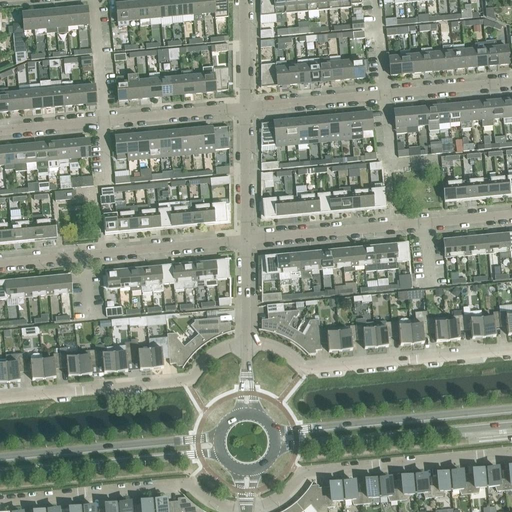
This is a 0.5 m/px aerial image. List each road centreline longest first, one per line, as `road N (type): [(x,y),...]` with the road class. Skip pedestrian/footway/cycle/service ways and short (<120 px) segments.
road 1 (residential): [(245,511),(278,499),(305,472),(511,453)]
road 2 (residential): [(245,343),(278,348),(301,366),(511,348)]
road 3 (residential): [(0,399),(186,380),(213,353),(245,343)]
road 4 (residential): [(0,503),(190,484),(208,500),(245,511)]
road 5 (residential): [(0,264),(245,242)]
road 6 (residential): [(0,132),(244,109)]
road 7 (tertiary): [(511,410),(274,431)]
road 8 (tertiary): [(277,448),(511,426)]
road 9 (tertiary): [(0,470),(219,454)]
road 10 (tertiary): [(218,437),(0,457)]
road 11 (residential): [(245,242),(425,225)]
road 12 (residential): [(244,109),(386,95)]
road 13 (residential): [(245,242),(244,109)]
road 14 (residential): [(386,95),(511,83)]
